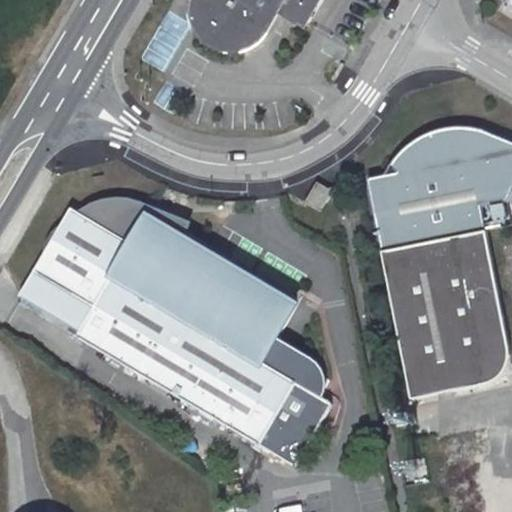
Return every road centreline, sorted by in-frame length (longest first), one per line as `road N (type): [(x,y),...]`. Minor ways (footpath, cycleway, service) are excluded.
road 1 (residential): [(58,92),(149,148),(207,164),(259,161),(306,151),(334,130),(408,20)]
road 2 (unknown): [(0,355),(13,383),(25,511)]
road 3 (residential): [(511,82),(408,20)]
